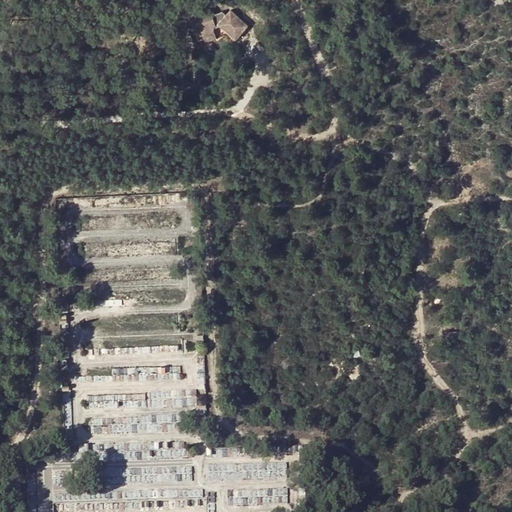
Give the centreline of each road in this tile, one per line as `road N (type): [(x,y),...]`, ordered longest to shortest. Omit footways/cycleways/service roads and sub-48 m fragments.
road 1 (residential): [(294,0),(332,89),(335,124),(300,137),(234,111)]
road 2 (residential): [(0,127),(234,111)]
